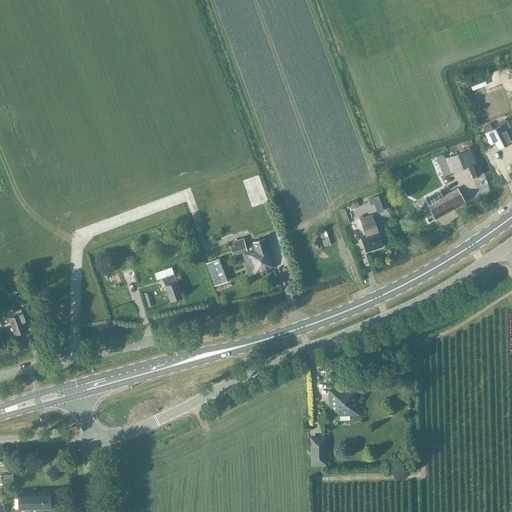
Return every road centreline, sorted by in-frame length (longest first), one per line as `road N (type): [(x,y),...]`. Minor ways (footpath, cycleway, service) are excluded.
road 1 (secondary): [(511,217),(430,271),(345,311),(77,389)]
road 2 (unclassified): [(89,440),(157,421),(265,367),(400,315),(511,245)]
road 3 (unclassified): [(0,375),(167,340)]
